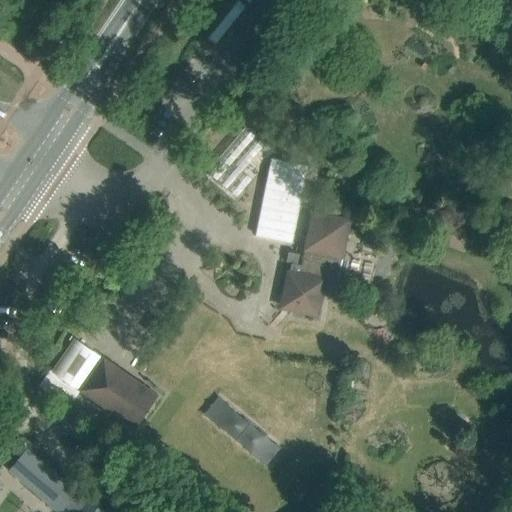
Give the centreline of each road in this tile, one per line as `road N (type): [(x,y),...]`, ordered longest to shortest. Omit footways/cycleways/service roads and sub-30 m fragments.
road 1 (unclassified): [(92,193),(145,179),(269,0)]
road 2 (secondary): [(50,138),(144,0)]
